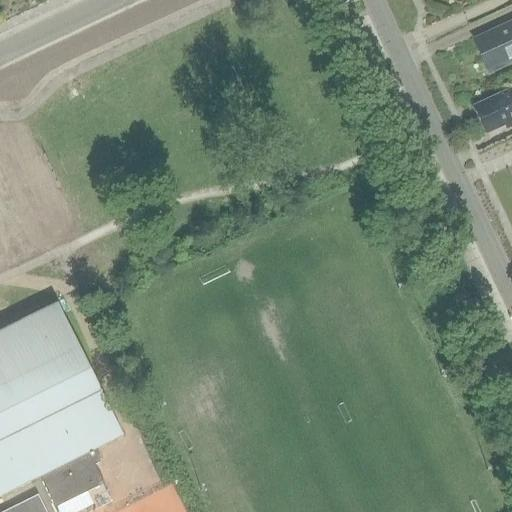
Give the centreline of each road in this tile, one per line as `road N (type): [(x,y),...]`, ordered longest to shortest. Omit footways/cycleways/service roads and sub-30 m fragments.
road 1 (tertiary): [(511,299),(369,0)]
road 2 (residential): [(0,53),(114,0)]
